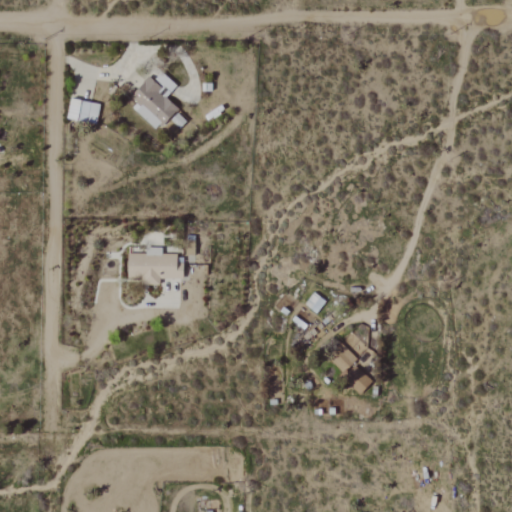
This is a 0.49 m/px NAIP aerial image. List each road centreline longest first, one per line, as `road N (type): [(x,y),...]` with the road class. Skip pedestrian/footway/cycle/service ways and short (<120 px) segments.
road 1 (residential): [(0,19),(511,16)]
road 2 (residential): [(50,511),(57,21)]
